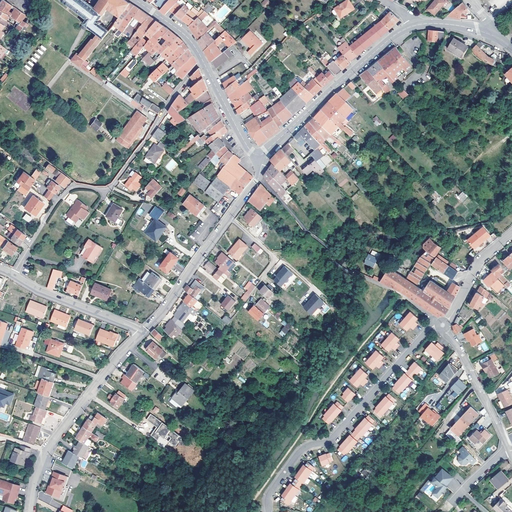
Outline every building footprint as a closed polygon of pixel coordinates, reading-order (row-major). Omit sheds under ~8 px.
[(26,14),(16,7),(12,12),(8,10),(12,5),(4,0),(1,0),(0,2),(0,9),(17,21),(15,24),(17,26),(16,28),(19,31),(26,22),(22,19),(26,14)] [(125,0),(100,0),(95,7),(85,0),(63,0),(88,19),(85,23),(98,34),(94,39),(93,39),(79,54),(77,52),(74,57),(71,60),(89,72),(90,70),(89,69),(86,67),(85,66),(82,64),(88,57),(114,25),(115,25),(112,23),(108,29),(101,24),(103,22),(101,20),(99,22),(108,9),(120,17),(130,3),(125,0)] [(166,14),(170,10),(178,2),(179,0),(171,0),(170,2),(164,8),(161,11),(166,14)] [(348,0),(335,9),(341,18),(354,9),(348,0)] [(443,0),(435,0),(428,9),(435,15),(446,1),(443,0)] [(180,17),(183,20),(191,11),(191,10),(185,5),(183,7),(178,2),(170,10),(173,12),(180,17)] [(132,5),(130,3),(120,17),(115,25),(114,25),(119,29),(135,7),(132,5)] [(447,16),(461,20),(461,17),(466,18),(467,14),(465,14),(467,12),(466,10),(468,8),(463,3),(447,16)] [(124,32),(140,10),(137,8),(135,7),(119,29),(124,32)] [(8,22),(16,28),(17,26),(15,24),(17,21),(0,9),(0,16),(5,20),(8,17),(9,18),(10,19),(8,22)] [(124,32),(133,38),(136,34),(150,17),(145,14),(140,10),(124,32)] [(187,22),(191,26),(199,18),(197,16),(191,11),(183,20),(187,22)] [(215,26),(218,22),(216,20),(209,28),(202,21),(209,14),(206,11),(205,11),(199,18),(191,26),(190,27),(195,35),(199,41),(208,32),(215,26)] [(382,21),(390,29),(395,24),(400,19),(391,11),(382,21)] [(323,15),(320,12),(313,17),(315,20),(323,15)] [(154,20),(150,17),(136,34),(133,38),(129,43),(135,48),(139,43),(135,39),(136,38),(137,38),(139,36),(142,39),(147,34),(147,33),(145,31),(147,29),(149,31),(156,21),(154,20)] [(147,34),(152,39),(163,26),(159,23),(156,21),(149,31),(147,33),(147,34)] [(381,21),(374,27),(381,36),(385,33),(390,29),(382,21),(381,21)] [(215,26),(223,34),(226,30),(221,25),(218,22),(215,26)] [(160,41),(163,37),(169,30),(166,28),(163,26),(152,39),(147,44),(145,46),(151,52),(154,47),(159,42),(160,41)] [(374,27),(365,34),(373,43),(377,39),(381,36),(374,27)] [(16,35),(9,30),(6,34),(14,40),(17,35),(16,35)] [(163,45),(168,50),(179,38),(175,34),(169,30),(163,37),(167,40),(163,45)] [(213,62),(223,53),(217,46),(224,40),(223,39),(227,36),(231,40),(232,41),(235,41),(236,40),(226,30),(223,34),(216,41),(205,51),(207,54),(212,62),(213,62)] [(438,38),(442,38),(443,38),(444,32),(430,30),(428,41),(438,42),(438,38)] [(264,44),(251,31),(243,39),(252,49),(249,53),(252,56),(264,44)] [(205,51),(216,41),(208,32),(199,41),(202,46),(205,51)] [(357,40),(364,49),(369,46),(373,43),(365,34),(357,40)] [(353,58),(357,56),(349,47),(342,37),(341,36),(340,37),(340,38),(340,39),(343,43),(338,48),(343,54),(349,62),(353,58)] [(168,60),(168,59),(184,43),(182,41),(179,38),(168,50),(163,54),(168,60)] [(455,52),(464,56),(468,47),(462,44),(463,43),(461,42),(454,38),(449,48),(455,52)] [(140,52),(145,46),(147,44),(142,40),(139,43),(135,48),(140,52)] [(232,41),(231,40),(224,46),(227,50),(228,49),(238,42),(236,40),(235,41),(232,41)] [(357,40),(349,47),(357,56),(361,52),(364,49),(357,40)] [(168,59),(173,65),(181,57),(189,49),(187,46),(184,43),(168,59)] [(496,66),(502,60),(497,56),(495,59),(487,54),(476,44),(472,48),(477,52),(477,53),(494,65),(496,66)] [(392,79),(393,81),(412,66),(396,47),(386,55),(378,62),(392,79)] [(174,65),(179,70),(193,56),(192,53),(189,49),(181,57),(173,65),(174,65)] [(223,53),(213,62),(216,68),(233,55),(228,49),(227,50),(223,53)] [(339,72),(342,70),(334,61),(331,57),(326,51),(324,53),(332,62),(329,64),(325,60),(323,62),(327,67),(328,66),(336,75),(339,72)] [(153,65),(156,62),(148,54),(144,58),(152,66),(153,65)] [(350,63),(349,62),(343,54),(336,60),(334,61),(342,70),(346,66),(350,63)] [(508,55),(502,60),(504,63),(510,58),(508,55)] [(196,60),(193,56),(179,70),(177,73),(183,80),(198,63),(196,60)] [(82,64),(85,66),(91,60),(88,57),(82,64)] [(390,80),(392,79),(378,62),(372,67),(366,72),(371,79),(373,78),(381,87),(385,84),(381,79),(386,76),(390,80)] [(157,81),(170,69),(168,67),(164,63),(152,75),(153,77),(157,81)] [(127,77),(131,73),(126,68),(121,72),(127,77)] [(197,85),(204,79),(203,75),(200,69),(192,77),(194,80),(195,81),(197,85)] [(310,70),(324,86),(330,81),(335,76),(330,70),(325,75),(322,72),(320,75),(317,72),(316,73),(313,70),(312,70),(311,69),(310,70)] [(103,80),(105,76),(101,74),(98,71),(96,74),(95,75),(103,80)] [(137,76),(132,72),(131,73),(127,77),(133,81),(137,76)] [(385,92),(381,87),(373,78),(371,79),(366,72),(363,73),(361,76),(380,98),(386,93),(385,92)] [(223,82),(226,88),(236,81),(237,80),(235,77),(224,83),(224,82),(223,82)] [(147,104),(143,101),(142,102),(114,82),(107,78),(105,82),(139,107),(139,106),(143,109),(147,104)] [(288,84),(292,88),(299,82),(296,79),(294,78),(288,84)] [(322,88),(324,86),(316,78),(314,80),(322,88)] [(206,84),(204,79),(197,85),(193,88),(198,98),(208,90),(206,84)] [(319,91),(322,88),(314,80),(304,87),(314,96),(319,91)] [(228,92),(230,95),(242,85),(241,84),(239,85),(236,81),(226,88),(228,92)] [(232,100),(234,103),(249,92),(253,89),(248,81),(242,85),(230,95),(229,95),(232,100)] [(311,98),(314,96),(304,87),(301,85),(299,82),(292,88),(307,102),(311,98)] [(171,95),(175,91),(166,83),(163,87),(171,95)] [(280,99),(282,97),(275,87),(273,89),(280,99)] [(297,111),(307,102),(292,88),(282,97),(280,99),(281,100),(293,115),(297,111)] [(329,101),(345,119),(353,110),(345,101),(350,97),(343,88),(336,95),(329,101)] [(397,93),(403,99),(408,95),(402,88),(397,93)] [(212,98),(208,90),(198,98),(197,99),(196,100),(197,102),(199,101),(201,104),(212,98)] [(237,110),(247,102),(252,98),(249,92),(234,103),(235,106),(237,110)] [(193,94),(186,100),(190,104),(196,100),(197,99),(193,94)] [(180,112),(190,104),(186,100),(181,95),(177,100),(173,106),(180,112)] [(142,100),(143,101),(147,104),(160,113),(163,110),(144,97),(142,100)] [(288,119),(293,115),(281,100),(275,105),(270,98),(268,100),(270,103),(283,123),(288,119)] [(257,117),(258,116),(268,110),(264,105),(260,100),(256,103),(250,107),(255,113),(257,117)] [(325,106),(322,109),(338,127),(342,122),(345,119),(329,101),(325,106)] [(240,114),(250,107),(247,102),(237,110),(239,112),(240,114)] [(281,124),(283,123),(270,103),(269,104),(268,102),(264,105),(268,110),(279,126),(281,124)] [(206,129),(220,117),(217,112),(212,104),(207,107),(187,120),(185,120),(188,123),(191,121),(201,133),(203,131),(206,129)] [(185,120),(187,120),(180,112),(173,106),(169,112),(174,117),(180,124),(185,120)] [(331,135),(338,127),(322,109),(318,113),(314,118),(331,135)] [(139,110),(120,134),(121,135),(118,139),(128,146),(149,117),(139,110)] [(268,110),(258,116),(263,124),(259,127),(268,139),(273,135),(281,129),(279,126),(268,110)] [(264,142),(268,139),(259,127),(263,124),(258,116),(257,117),(246,125),(259,145),(264,142)] [(176,126),(180,124),(174,117),(170,120),(176,126)] [(206,129),(209,132),(222,121),(221,119),(220,117),(206,129)] [(91,125),(97,129),(102,122),(97,118),(91,125)] [(329,137),(331,135),(314,118),(312,120),(310,122),(326,139),(329,137)] [(214,136),(217,133),(225,127),(224,125),(222,121),(209,132),(213,136),(214,136)] [(323,142),(326,139),(310,122),(308,124),(305,126),(306,126),(321,144),(328,152),(329,153),(332,151),(326,145),(323,142)] [(342,131),(343,130),(347,127),(342,122),(338,127),(342,131)] [(317,147),(321,144),(306,126),(302,131),(296,137),(303,144),(306,142),(303,139),(305,137),(315,149),(317,147)] [(155,131),(162,136),(165,133),(164,132),(158,127),(157,129),(155,131)] [(217,133),(221,138),(228,132),(227,130),(225,127),(217,133)] [(347,127),(343,130),(350,136),(353,133),(347,127)] [(159,140),(162,136),(155,131),(152,135),(159,140)] [(210,146),(217,140),(219,139),(221,138),(217,133),(214,136),(213,136),(208,140),(206,142),(210,146)] [(186,151),(198,141),(201,138),(199,135),(194,139),(191,141),(174,156),(175,157),(181,152),(183,154),(186,151)] [(318,149),(317,147),(315,149),(305,137),(303,139),(306,142),(314,152),(318,149)] [(211,161),(213,160),(225,146),(221,143),(217,140),(210,146),(215,152),(208,157),(211,161)] [(161,142),(158,146),(164,151),(167,147),(161,142)] [(283,150),(288,156),(294,151),(289,144),(285,148),(283,150)] [(158,146),(156,145),(147,157),(145,159),(154,165),(156,163),(164,151),(158,146)] [(218,164),(221,160),(229,151),(227,149),(225,146),(213,160),(218,164)] [(292,170),(296,167),(283,150),(282,149),(276,155),(271,161),(273,163),(280,171),(288,165),(292,170)] [(314,152),(311,155),(314,158),(317,161),(324,155),(318,149),(314,152)] [(220,170),(222,171),(234,155),(231,153),(229,151),(221,160),(222,162),(225,164),(220,170)] [(240,161),(234,155),(222,171),(217,177),(218,178),(214,184),(212,183),(206,178),(200,173),(196,178),(193,182),(219,202),(231,187),(241,195),(254,178),(248,173),(237,165),(240,161)] [(198,166),(202,170),(210,161),(206,157),(198,166)] [(171,172),(178,164),(172,158),(165,167),(171,172)] [(324,170),(317,161),(314,158),(303,168),(308,174),(314,169),(319,174),(324,170)] [(70,179),(49,163),(46,168),(52,173),(54,171),(59,176),(56,180),(55,181),(64,187),(70,179)] [(285,177),(280,171),(273,163),(269,168),(268,171),(281,185),(287,179),(285,177)] [(31,176),(35,179),(41,172),(37,168),(31,176)] [(55,181),(56,180),(44,170),(43,169),(41,172),(55,182),(55,181)] [(284,189),(281,185),(268,171),(267,173),(264,176),(280,196),(282,195),(284,193),(286,191),(284,189)] [(292,186),(295,183),(299,179),(292,171),(285,177),(287,179),(292,186)] [(24,181),(31,187),(36,180),(35,179),(31,176),(24,172),(19,178),(24,181)] [(142,178),(136,173),(130,181),(126,186),(133,191),(134,189),(137,192),(143,186),(139,183),(142,178)] [(147,188),(155,196),(162,187),(154,179),(147,188)] [(26,194),(31,187),(24,181),(21,185),(18,189),(26,194)] [(51,181),(50,182),(48,185),(46,187),(49,189),(54,193),(59,187),(51,181)] [(288,193),(289,195),(298,187),(295,183),(292,186),(290,188),(286,191),(288,193)] [(260,186),(249,200),(261,210),(266,203),(269,206),(276,199),(272,196),(261,184),(260,186)] [(179,193),(183,196),(188,190),(184,187),(179,193)] [(49,200),(54,193),(49,189),(44,196),(49,200)] [(457,198),(462,202),(468,196),(462,191),(457,198)] [(44,203),(33,195),(25,207),(36,215),(44,203)] [(191,195),(184,203),(198,214),(205,206),(191,195)] [(66,216),(70,219),(72,219),(73,221),(76,223),(80,217),(84,220),(89,213),(85,210),(87,208),(78,201),(73,207),(74,208),(73,210),(71,210),(66,216)] [(116,223),(118,218),(124,210),(114,204),(106,217),(111,219),(116,223)] [(254,227),(259,222),(262,217),(252,208),(244,217),(247,220),(246,221),(254,227)] [(172,219),(175,216),(169,211),(166,214),(172,219)] [(154,239),(161,230),(162,231),(165,227),(155,219),(145,232),(154,239)] [(11,231),(22,240),(26,235),(12,224),(8,229),(11,231)] [(491,236),(484,227),(468,241),(475,249),(491,236)] [(156,240),(162,231),(161,230),(154,239),(156,240)] [(19,245),(22,240),(11,231),(8,236),(19,245)] [(428,251),(430,248),(436,243),(432,240),(431,239),(423,246),(423,248),(426,250),(428,251)] [(237,260),(241,255),(248,247),(240,240),(229,253),(237,260)] [(18,248),(9,241),(4,249),(13,255),(14,253),(18,255),(20,253),(16,250),(18,248)] [(92,244),(89,242),(80,256),(93,264),(103,247),(94,241),(92,244)] [(252,247),(257,252),(260,248),(255,243),(252,247)] [(431,253),(436,257),(438,253),(442,247),(436,243),(430,248),(433,251),(431,253)] [(431,263),(436,257),(431,253),(428,251),(426,250),(418,260),(424,264),(420,268),(426,272),(428,269),(428,268),(431,263)] [(165,259),(173,265),(178,258),(171,252),(165,259)] [(511,256),(510,255),(509,252),(502,258),(509,267),(511,265),(511,256)] [(219,269),(224,273),(234,262),(222,253),(220,256),(222,258),(217,263),(221,266),(219,269)] [(378,258),(369,253),(365,263),(374,267),(378,258)] [(438,257),(446,264),(448,261),(440,254),(438,257)] [(438,268),(444,273),(449,266),(446,264),(438,257),(432,264),(438,268)] [(173,265),(165,259),(160,266),(168,272),(173,265)] [(406,278),(417,285),(423,275),(424,274),(426,272),(420,268),(424,264),(418,260),(406,278)] [(218,281),(224,273),(219,269),(209,261),(204,268),(214,275),(213,277),(217,280),(218,281)] [(451,262),(449,266),(444,273),(453,279),(456,275),(458,272),(453,269),(457,266),(451,262)] [(493,270),(493,271),(499,278),(502,275),(502,274),(501,272),(504,270),(500,265),(495,269),(494,268),(493,269),(493,270)] [(279,274),(288,282),(289,281),(288,279),(293,274),(285,267),(279,274)] [(382,279),(380,282),(386,285),(403,292),(415,301),(431,311),(438,317),(445,316),(450,309),(453,302),(460,287),(454,282),(447,291),(444,289),(431,280),(425,287),(423,286),(421,289),(417,285),(406,278),(389,267),(382,279)] [(53,275),(57,276),(62,278),(64,272),(55,269),(53,275)] [(146,282),(155,289),(162,280),(153,272),(146,282)] [(497,293),(504,287),(493,273),(483,281),(489,288),(492,287),(497,293)] [(274,281),(282,287),(285,283),(287,283),(288,282),(279,274),(277,276),(277,277),(274,281)] [(48,288),(53,290),(57,276),(53,275),(48,288)] [(508,289),(511,286),(502,275),(499,278),(508,289)] [(150,297),(155,289),(146,282),(141,278),(134,288),(137,290),(140,290),(143,292),(150,297)] [(68,291),(79,296),(83,286),(72,281),(68,291)] [(194,298),(198,293),(200,290),(203,287),(196,282),(192,288),(188,285),(185,290),(189,294),(194,298)] [(247,292),(250,295),(256,286),(252,283),(248,290),(249,290),(247,292)] [(273,288),(269,284),(267,286),(263,283),(259,288),(268,297),(273,292),(271,290),(273,288)] [(96,284),(92,293),(107,300),(112,290),(96,284)] [(475,308),(484,297),(488,292),(481,286),(468,302),(475,308)] [(242,299),(245,302),(250,295),(247,292),(242,299)] [(197,300),(194,298),(189,294),(187,296),(185,295),(185,296),(186,297),(183,301),(185,302),(196,311),(198,308),(194,305),(195,304),(197,306),(200,302),(197,300)] [(309,301),(318,309),(319,308),(321,308),(324,303),(324,302),(316,294),(309,301)] [(236,301),(229,295),(223,303),(230,309),(236,301)] [(268,309),(271,306),(262,298),(253,309),(258,313),(260,310),(264,314),(267,310),(268,309)] [(48,307),(30,300),(27,311),(44,317),(48,307)] [(312,315),(318,309),(309,301),(304,308),(312,315)] [(198,312),(196,311),(185,302),(182,306),(178,311),(175,315),(176,316),(183,322),(187,317),(191,321),(195,316),(198,312)] [(258,320),(264,314),(260,310),(258,313),(253,309),(250,312),(258,320)] [(71,316),(55,310),(51,320),(67,326),(71,316)] [(406,319),(416,327),(418,324),(415,322),(418,318),(411,312),(406,319)] [(183,322),(176,316),(172,320),(183,330),(187,325),(183,322)] [(455,332),(457,335),(463,329),(459,324),(461,319),(458,317),(455,322),(456,323),(454,326),(455,332)] [(94,324),(79,319),(76,328),(90,334),(94,324)] [(413,330),(416,327),(406,319),(401,324),(407,330),(410,327),(413,330)] [(178,335),(183,330),(172,320),(167,327),(168,328),(166,331),(172,337),(176,333),(178,335)] [(287,334),(293,326),(289,323),(283,331),(287,334)] [(34,331),(23,327),(17,345),(26,348),(27,344),(30,345),(34,331)] [(100,328),(96,339),(114,346),(118,334),(110,331),(110,332),(100,328)] [(156,329),(152,333),(160,340),(164,336),(156,329)] [(474,348),(483,342),(479,336),(478,337),(474,330),(465,335),(469,342),(470,341),(474,348)] [(388,339),(398,348),(400,345),(397,342),(400,339),(393,333),(388,339)] [(64,344),(52,339),(47,352),(60,356),(64,344)] [(395,350),(398,348),(388,339),(383,345),(389,351),(392,348),(395,350)] [(166,354),(153,342),(147,349),(157,358),(159,355),(162,358),(166,354)] [(480,345),(485,352),(489,349),(484,342),(480,345)] [(188,352),(191,355),(196,349),(199,345),(196,343),(188,352)] [(426,350),(432,355),(441,345),(438,343),(435,346),(432,343),(426,350)] [(441,345),(432,355),(438,360),(444,354),(441,351),(444,348),(441,345)] [(372,357),(382,365),(385,363),(382,360),(384,357),(377,351),(372,357)] [(380,368),(382,365),(372,357),(367,363),(374,369),(377,366),(380,368)] [(485,371),(487,370),(489,373),(491,379),(500,374),(493,360),(482,365),(485,371)] [(409,371),(415,376),(417,373),(418,374),(423,368),(416,362),(411,368),(409,371)] [(458,371),(459,370),(451,363),(450,365),(458,371)] [(127,376),(138,384),(144,376),(142,375),(144,371),(135,364),(127,376)] [(446,387),(458,371),(450,365),(446,369),(437,380),(446,387)] [(43,378),(54,382),(57,373),(52,372),(50,371),(51,369),(43,366),(40,377),(43,378)] [(435,382),(437,380),(446,369),(443,366),(432,379),(435,382)] [(357,375),(367,383),(369,380),(366,378),(369,374),(362,369),(357,375)] [(412,379),(415,376),(409,371),(406,374),(406,373),(401,379),(408,385),(413,379),(412,379)] [(133,391),(138,384),(127,376),(125,375),(123,378),(125,380),(123,384),(133,391)] [(364,386),(367,383),(357,375),(351,381),(358,386),(361,383),(364,386)] [(40,393),(49,397),(54,382),(43,378),(38,393),(40,393)] [(408,385),(401,379),(396,384),(396,385),(394,388),(400,393),(402,390),(403,391),(408,385)] [(459,380),(452,387),(456,391),(452,395),(456,399),(459,395),(467,387),(459,380)] [(185,400),(186,401),(194,390),(186,384),(181,389),(180,388),(173,397),(180,403),(181,404),(185,400)] [(15,394),(0,388),(0,404),(6,407),(7,403),(11,405),(15,394)] [(350,388),(345,393),(346,394),(343,397),(349,402),(352,399),(357,394),(350,388)] [(119,407),(126,395),(119,391),(115,397),(111,394),(109,397),(113,400),(111,403),(119,407)] [(511,403),(507,391),(498,395),(501,402),(504,401),(507,407),(511,405),(511,403)] [(50,397),(49,397),(40,393),(35,406),(36,407),(38,407),(45,410),(47,405),(48,401),(50,397)] [(382,402),(389,408),(394,402),(396,399),(390,394),(388,396),(387,396),(382,402)] [(331,410),(338,416),(343,410),(342,410),(345,407),(339,402),(336,405),(336,404),(331,410)] [(384,414),(389,408),(382,402),(377,407),(378,408),(375,411),(381,416),(384,413),(384,414)] [(421,412),(424,414),(430,408),(431,407),(427,404),(421,412)] [(47,411),(45,410),(38,407),(37,411),(35,410),(33,416),(30,415),(29,420),(41,424),(43,418),(44,418),(47,411)] [(462,418),(469,425),(479,414),(472,407),(462,418)] [(424,414),(422,417),(434,426),(442,417),(438,414),(437,415),(430,408),(424,414)] [(338,416),(331,410),(326,415),(326,416),(324,419),(330,424),(332,421),(333,421),(338,416)] [(95,417),(104,423),(108,418),(98,412),(95,417)] [(151,413),(147,418),(155,423),(158,425),(152,434),(159,440),(162,435),(177,445),(179,441),(183,444),(186,439),(183,437),(184,436),(172,428),(173,427),(151,413)] [(103,425),(104,423),(95,417),(91,414),(83,426),(92,431),(97,424),(98,422),(103,425)] [(362,423),(369,430),(374,424),(373,423),(376,420),(370,415),(367,418),(362,423)] [(475,427),(478,429),(484,418),(481,416),(475,427)] [(458,444),(462,439),(459,436),(469,425),(462,418),(447,434),(458,444)] [(34,443),(38,430),(40,431),(41,427),(30,423),(24,440),(34,443)] [(364,435),(369,430),(362,423),(357,429),(355,432),(361,437),(363,435),(364,435)] [(97,424),(92,431),(96,433),(101,426),(97,424)] [(80,440),(85,442),(90,434),(94,436),(93,437),(97,440),(99,436),(92,431),(83,426),(76,437),(80,440)] [(481,433),(480,432),(477,430),(469,438),(476,444),(480,440),(484,443),(491,435),(484,429),(483,431),(481,433)] [(347,440),(354,447),(359,441),(358,440),(361,437),(355,432),(353,435),(352,434),(347,440)] [(93,447),(85,442),(80,440),(77,445),(75,449),(73,452),(80,456),(86,460),(93,447)] [(354,447),(347,440),(342,446),(340,449),(346,454),(348,452),(349,452),(354,447)] [(16,448),(13,460),(17,461),(16,462),(24,465),(26,458),(26,456),(29,457),(31,448),(22,445),(20,449),(16,448)] [(471,462),(475,458),(465,448),(461,452),(462,453),(459,456),(458,461),(461,464),(466,464),(469,461),(471,462)] [(73,468),(80,456),(73,452),(70,451),(68,455),(67,455),(63,463),(73,468)] [(335,460),(332,453),(329,454),(328,453),(321,456),(325,465),(332,462),(331,461),(335,460)] [(302,470),(310,477),(317,467),(310,462),(307,465),(306,464),(302,470)] [(361,472),(366,478),(370,474),(365,468),(361,472)] [(454,477),(443,469),(432,482),(436,486),(437,489),(434,493),(438,497),(440,497),(448,487),(446,486),(448,483),(449,484),(454,477)] [(304,486),(310,477),(302,470),(298,477),(299,477),(296,481),(304,486)] [(491,480),(499,489),(509,480),(502,471),(491,480)] [(61,497),(68,477),(55,472),(53,478),(55,478),(52,486),(50,485),(48,493),(59,496),(61,497)] [(68,477),(61,497),(59,496),(58,499),(65,501),(69,488),(66,487),(70,477),(68,477)] [(0,479),(0,492),(6,494),(5,499),(15,502),(16,498),(18,498),(22,486),(0,479)] [(289,489),(297,495),(304,486),(296,481),(295,483),(293,483),(289,489)] [(297,495),(289,489),(285,495),(286,496),(284,499),(291,504),(297,495)] [(511,511),(511,510),(506,505),(507,504),(502,499),(494,508),(499,511),(511,511)]
